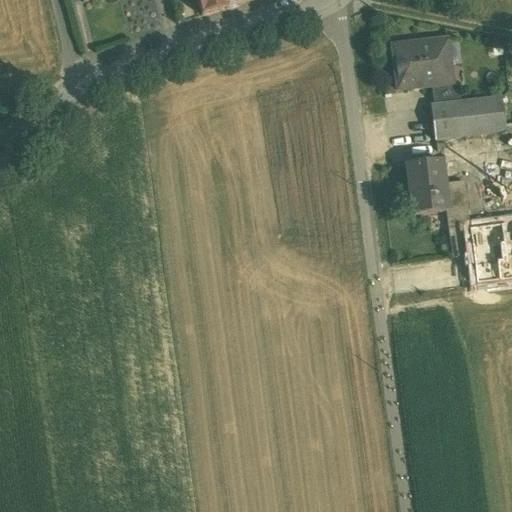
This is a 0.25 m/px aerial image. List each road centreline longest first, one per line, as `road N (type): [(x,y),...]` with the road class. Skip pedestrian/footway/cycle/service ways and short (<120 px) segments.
road 1 (residential): [(0,172),(86,82),(318,0)]
road 2 (residential): [(382,325),(333,0)]
road 3 (unclassified): [(406,511),(382,325)]
road 4 (track): [(346,0),(511,37)]
